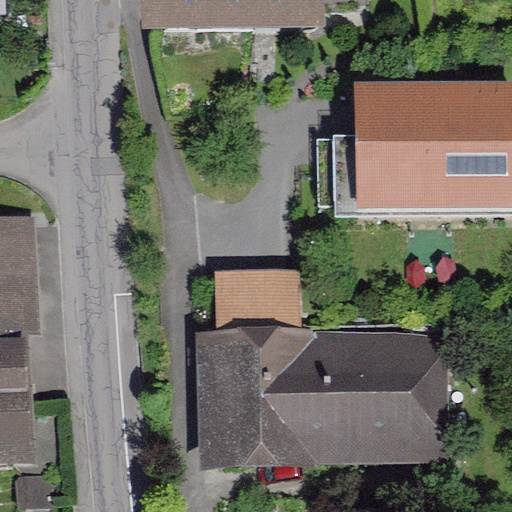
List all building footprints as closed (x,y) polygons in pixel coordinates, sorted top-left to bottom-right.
[(136,0),(138,38),(324,31),(322,0),(136,0)] [(511,168),(509,89),(350,96),(355,215),(511,208),(511,168)] [(0,467),(32,466),(26,335),(42,335),(37,216),(0,217),(0,467)] [(284,267),(204,271),(207,339),(287,335),(284,267)] [(207,339),(190,340),(198,477),(442,463),(434,327),(287,335),(207,339)]
